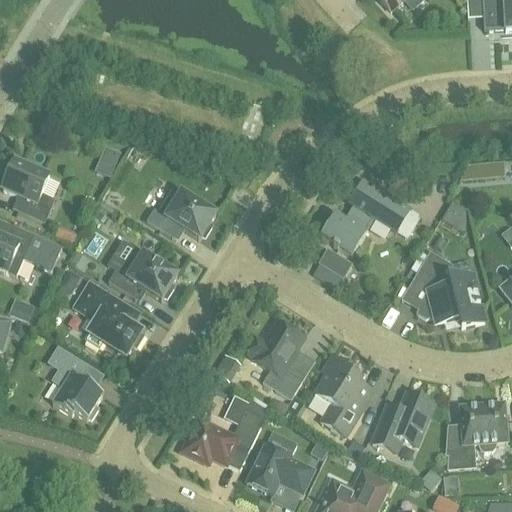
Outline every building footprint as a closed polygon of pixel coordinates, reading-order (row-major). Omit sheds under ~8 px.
[(383,0),(380,3),(390,15),(407,0),(383,0)] [(511,34),(511,0),(481,0),(484,34),(505,33),(506,35),(511,34)] [(24,203),(18,216),(45,227),(55,204),(42,198),(49,181),(14,166),(13,169),(8,168),(0,186),(0,187),(4,190),(2,193),(24,203)] [(410,214),(363,185),(349,207),(355,210),(345,225),(335,219),(322,241),(352,260),(366,238),(364,237),(374,222),(397,236),(405,241),(419,220),(410,214)] [(173,191),(158,216),(154,213),(146,225),(173,242),(180,232),(200,244),(202,240),(205,242),(212,230),(209,228),(216,218),(211,215),(213,212),(201,205),(199,208),(173,191)] [(61,252),(34,240),(12,230),(6,243),(0,240),(0,273),(16,281),(23,264),(51,276),(61,252)] [(152,263),(135,252),(120,277),(116,274),(108,286),(135,303),(142,293),(161,305),(164,301),(167,303),(174,291),(171,289),(178,279),(164,270),(166,268),(154,260),(152,263)] [(344,282),(352,268),(328,254),(320,268),(344,282)] [(461,332),(484,326),(472,278),(451,284),(441,278),(448,267),(430,256),(401,304),(418,314),(416,317),(426,323),(441,319),(444,329),(459,325),(461,332)] [(511,282),(501,292),(511,306),(511,282)] [(137,318),(90,288),(75,312),(96,325),(88,338),(90,339),(86,345),(99,352),(102,347),(126,362),(133,351),(136,353),(144,340),(141,338),(142,336),(130,329),(137,318)] [(42,310),(29,305),(22,321),(35,326),(42,310)] [(10,325),(0,322),(0,354),(2,355),(10,325)] [(258,343),(249,358),(256,363),(254,365),(270,375),(263,387),(291,404),(315,366),(297,354),(304,342),(300,340),(300,337),(293,333),(290,334),(278,326),(265,347),(258,343)] [(79,381),(86,370),(58,352),(48,367),(59,374),(52,385),(63,392),(52,409),(72,421),(74,417),(87,425),(88,422),(91,424),(98,413),(96,411),(103,399),(80,385),(79,381)] [(360,387),(364,381),(332,360),(322,376),(327,379),(315,399),(332,410),(321,427),(345,441),(374,396),(360,387)] [(401,445),(417,451),(433,410),(429,408),(427,404),(416,399),(411,401),(407,399),(400,415),(387,410),(372,447),(396,457),(401,445)] [(209,469),(212,462),(226,470),(235,451),(248,457),(268,415),(250,403),(233,439),(198,422),(182,456),(209,469)] [(472,449),(478,449),(480,453),(483,456),(492,455),(495,452),(496,447),(507,446),(504,408),(460,411),(463,454),(449,455),(448,473),(475,471),(474,470),(472,449)] [(365,451),(353,444),(344,459),(359,466),(365,451)] [(302,498),(314,475),(290,464),(291,461),(265,449),(247,487),(273,500),(279,487),(302,498)] [(379,511),(391,489),(363,475),(349,502),(325,490),(317,507),(321,508),(318,511),(379,511)] [(439,511),(441,511),(462,511),(466,503),(445,495),(439,511)]
